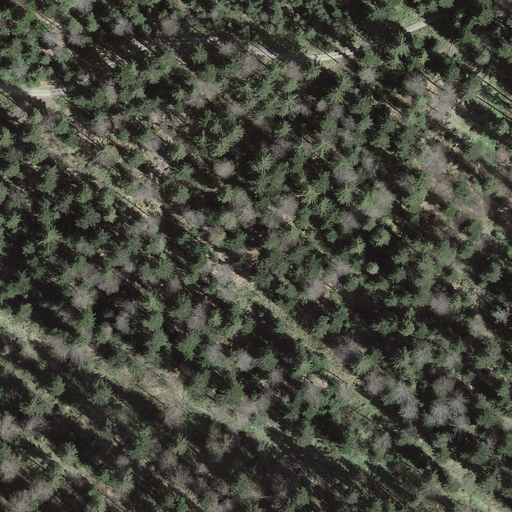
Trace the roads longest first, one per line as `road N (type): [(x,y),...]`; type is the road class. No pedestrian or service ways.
road 1 (track): [(492,511),(474,499),(384,479),(69,366),(0,320)]
road 2 (track): [(466,0),(372,46),(313,59),(170,40),(120,54),(58,91),(0,86)]
road 3 (track): [(511,257),(480,259),(407,294),(135,290)]
